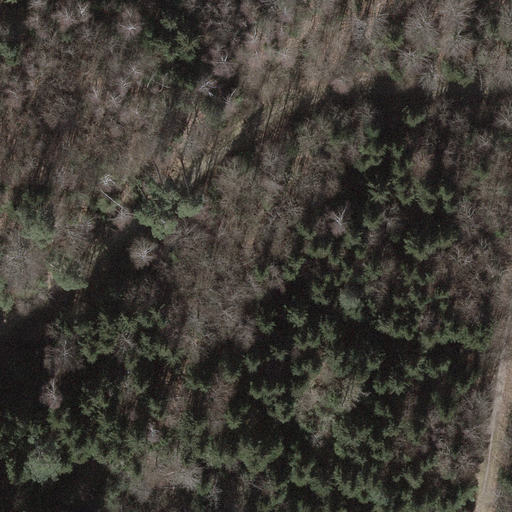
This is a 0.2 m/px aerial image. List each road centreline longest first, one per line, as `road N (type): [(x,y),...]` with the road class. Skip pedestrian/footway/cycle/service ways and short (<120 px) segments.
road 1 (track): [(0,326),(214,148),(289,99),(511,88)]
road 2 (track): [(479,511),(511,335)]
